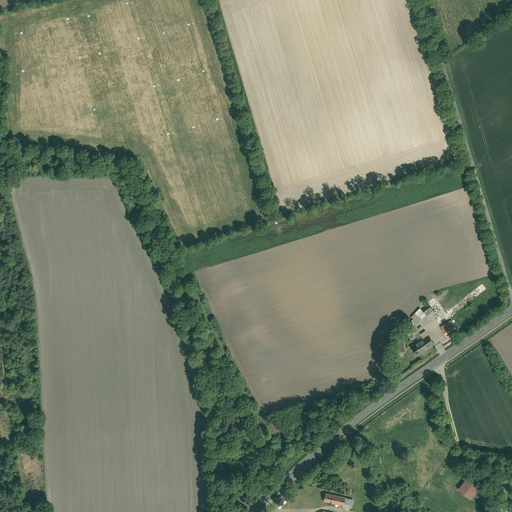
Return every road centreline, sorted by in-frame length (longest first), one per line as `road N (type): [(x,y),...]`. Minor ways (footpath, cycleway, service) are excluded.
road 1 (track): [(0,144),(124,162),(135,173),(283,476)]
road 2 (residential): [(423,0),(511,296)]
road 3 (tertiary): [(438,355),(337,428),(252,511)]
road 4 (residential): [(511,499),(462,453),(438,355)]
